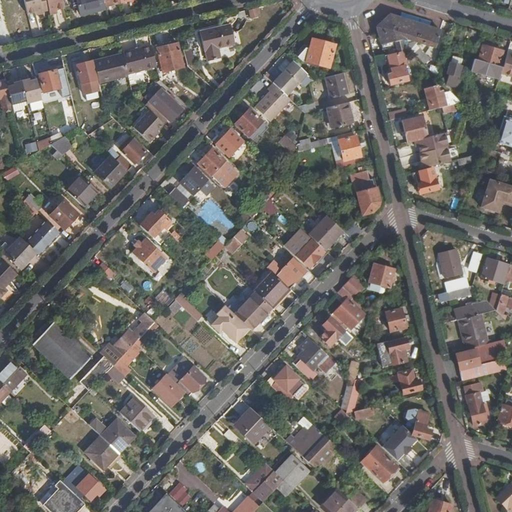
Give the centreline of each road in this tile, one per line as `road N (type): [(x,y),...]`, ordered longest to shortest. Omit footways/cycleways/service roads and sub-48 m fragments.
road 1 (residential): [(316,0),(0,338)]
road 2 (residential): [(114,511),(399,208)]
road 3 (residential): [(0,59),(240,0)]
road 4 (residential): [(399,208),(457,442)]
road 5 (residential): [(349,10),(399,208)]
